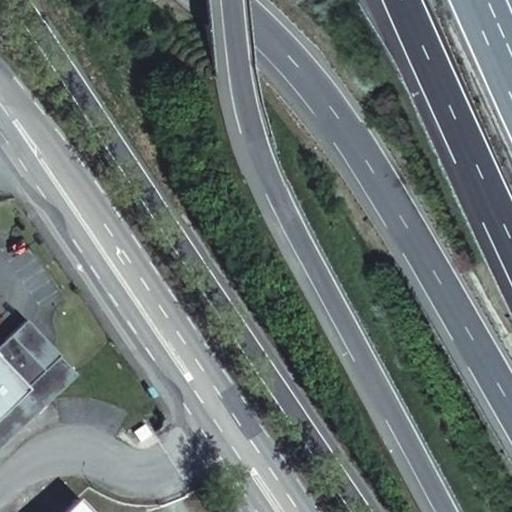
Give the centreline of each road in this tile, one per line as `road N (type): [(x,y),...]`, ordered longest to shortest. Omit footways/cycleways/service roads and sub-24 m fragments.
road 1 (tertiary): [(28,0),(371,511)]
road 2 (motorway): [(226,0),(231,56),(270,173),(310,264),(449,511)]
road 3 (motorway): [(228,0),(305,63),(511,393)]
road 4 (unclassified): [(269,511),(0,106)]
road 5 (motorway): [(404,0),(511,234)]
